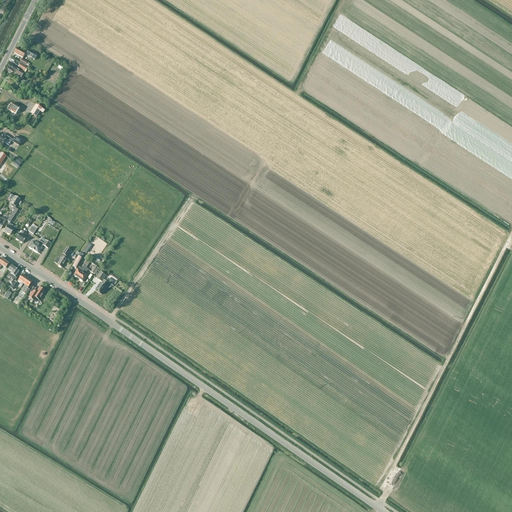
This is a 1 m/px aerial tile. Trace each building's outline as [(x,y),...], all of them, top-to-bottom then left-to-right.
[(14,53),(23,58),(24,56),(25,56),(26,55),(34,60),(37,55),(28,50),(26,54),(26,53),(17,48),(14,53)] [(17,69),(18,67),(13,64),(12,66),(10,64),(7,69),(8,69),(8,71),(8,72),(10,74),(12,74),(13,72),(14,73),(21,78),(24,73),(17,69)] [(25,73),(28,68),(20,64),(18,68),(25,73)] [(8,106),(7,108),(8,109),(7,110),(15,115),(17,112),(19,113),(21,111),(19,110),(20,108),(17,107),(16,107),(11,104),(10,106),(9,106),(8,106)] [(31,114),(36,117),(41,109),(36,106),(31,114)] [(0,144),(3,147),(5,144),(8,146),(12,140),(5,136),(4,138),(0,135),(0,144)] [(19,146),(22,141),(15,137),(12,142),(19,146)] [(9,194),(7,198),(12,201),(10,204),(12,205),(10,207),(14,210),(15,207),(16,207),(18,204),(19,201),(20,200),(15,197),(14,197),(9,194)] [(15,208),(7,221),(10,223),(18,210),(15,208)] [(7,226),(3,231),(10,236),(16,228),(9,224),(7,226)] [(38,228),(33,225),(28,232),(33,235),(38,228)] [(20,235),(19,234),(16,239),(23,244),(26,239),(24,238),(26,234),(22,232),(20,235)] [(32,242),(31,244),(29,248),(38,253),(42,247),(41,247),(42,245),(48,249),(51,244),(46,241),(42,238),(40,242),(38,241),(36,244),(32,242)] [(62,268),(68,258),(66,257),(70,251),(66,248),(59,259),(58,258),(57,258),(54,262),(55,263),(55,264),(57,265),(62,268)] [(81,259),(78,257),(72,267),(76,269),(81,259)] [(0,268),(1,266),(5,269),(8,264),(0,259),(0,258),(0,268)] [(78,279),(86,268),(87,266),(84,264),(81,269),(79,268),(73,276),(78,279)] [(11,266),(7,271),(10,273),(8,275),(12,278),(9,283),(12,285),(17,278),(16,277),(19,272),(17,270),(16,269),(15,269),(13,268),(13,267),(12,266),(11,266)] [(83,283),(87,276),(85,274),(86,273),(88,270),(86,268),(78,279),(83,283)] [(100,283),(96,290),(95,291),(101,295),(106,288),(107,288),(108,288),(109,288),(110,288),(111,287),(112,286),(113,287),(103,280),(105,276),(100,272),(96,279),(102,283),(101,284),(100,283)] [(20,284),(21,283),(23,284),(27,279),(22,275),(18,281),(17,282),(20,284)] [(32,282),(27,279),(23,284),(25,286),(24,287),(25,287),(22,292),(26,295),(30,290),(27,289),(32,282)] [(33,301),(35,299),(39,301),(45,292),(39,288),(35,293),(33,291),(28,298),(33,301)]
